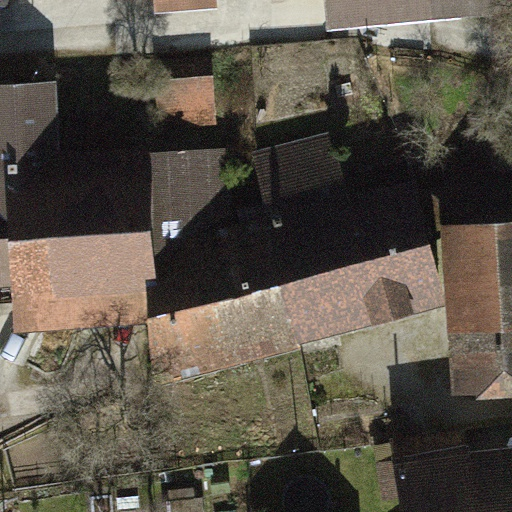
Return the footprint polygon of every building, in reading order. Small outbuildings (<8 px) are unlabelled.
[(164,0),(165,9),(215,8),(215,0),(164,0)] [(511,14),(511,0),(328,0),(332,29),(511,14)] [(0,294),(16,295),(21,337),(150,332),(157,400),(224,374),(449,308),(417,184),(355,201),(335,134),(260,157),(274,224),(236,233),(227,145),(207,145),(204,81),(0,89),(0,294)] [(511,164),(446,168),(459,392),(511,389),(511,164)] [(511,511),(511,446),(395,454),(404,511),(511,511)]
